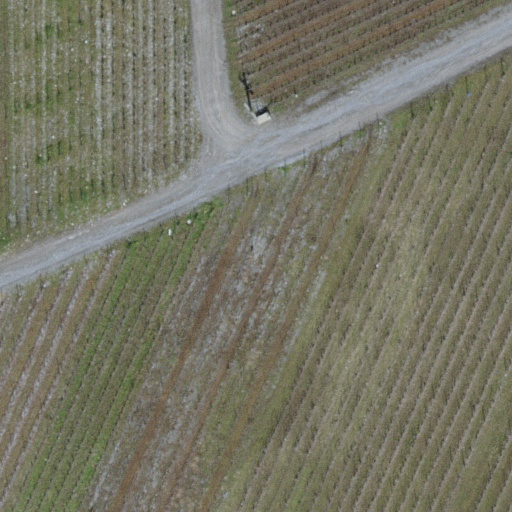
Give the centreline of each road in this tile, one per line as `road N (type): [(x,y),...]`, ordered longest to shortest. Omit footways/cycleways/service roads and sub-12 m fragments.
road 1 (track): [(0,272),(222,178),(511,25)]
road 2 (track): [(205,0),(222,178)]
